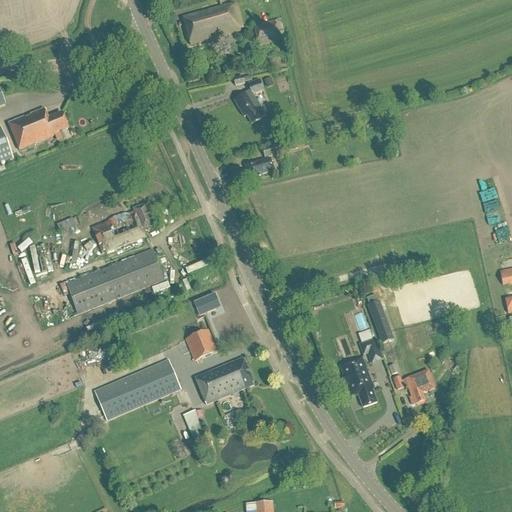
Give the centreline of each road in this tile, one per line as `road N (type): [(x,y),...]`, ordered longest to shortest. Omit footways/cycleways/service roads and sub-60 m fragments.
road 1 (tertiary): [(396,511),(311,403),(145,33)]
road 2 (unclassified): [(145,33),(74,62),(0,65)]
